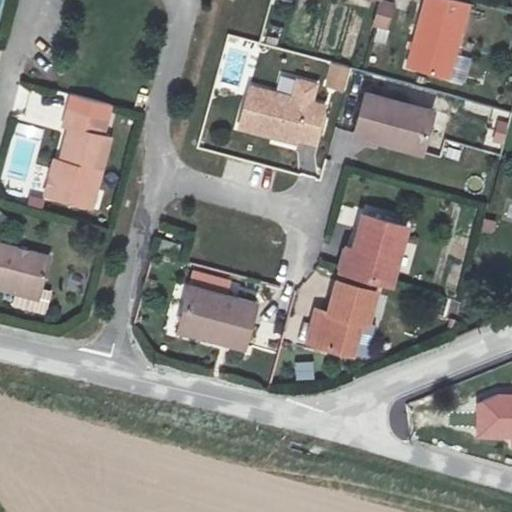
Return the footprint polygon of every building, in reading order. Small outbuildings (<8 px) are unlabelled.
[(396,4),(379,0),(372,26),(389,30),(396,4)] [(470,6),(450,0),(426,0),(407,70),(449,81),(470,6)] [(326,88),(347,91),(351,66),(330,62),(326,88)] [(322,109),(248,88),(238,129),(296,145),(297,141),(313,146),(322,109)] [(432,117),(364,98),(353,138),(421,157),(432,117)] [(89,190),(98,192),(102,175),(113,137),(105,134),(108,121),(70,110),(65,128),(70,129),(59,173),(53,171),(46,197),(84,207),(89,190)] [(56,161),(53,171),(59,173),(70,129),(65,128),(57,161),(56,161)] [(441,156),(456,160),(459,143),(445,139),(441,156)] [(93,210),(98,192),(89,190),(84,207),(93,210)] [(347,275),(390,287),(406,230),(363,218),(347,275)] [(511,230),(508,229),(499,253),(511,257),(511,230)] [(0,288),(46,301),(56,262),(0,246),(0,288)] [(367,329),(376,296),(337,284),(328,316),(322,314),(312,348),(349,358),(358,326),(367,329)] [(244,348),(255,308),(191,290),(178,336),(203,342),(205,337),(244,348)] [(511,390),(498,390),(477,400),(476,438),(510,438),(510,449),(511,449),(511,390)]
